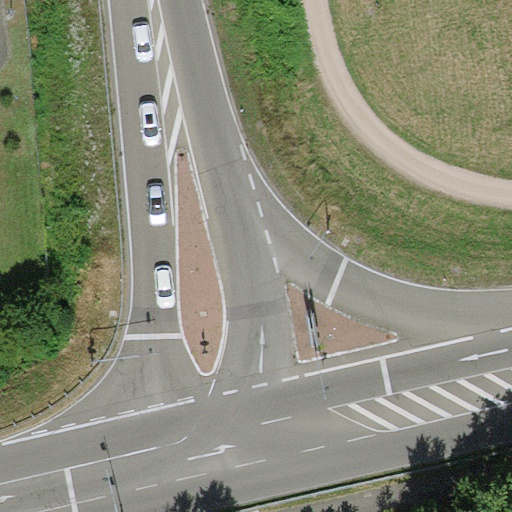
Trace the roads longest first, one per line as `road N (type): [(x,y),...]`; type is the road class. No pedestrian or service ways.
road 1 (motorway): [(113,0),(145,322),(183,448)]
road 2 (primary): [(183,448),(511,377)]
road 3 (track): [(511,192),(393,160),(319,74),(309,0)]
road 4 (motorway): [(511,320),(426,315),(230,222)]
road 5 (motorway): [(183,448),(227,373),(246,309),(230,222)]
road 6 (motorway): [(230,222),(200,120),(179,0)]
road 7 (primary): [(0,495),(183,448)]
